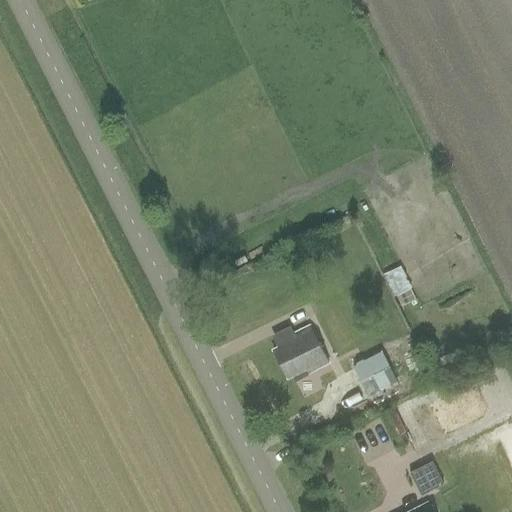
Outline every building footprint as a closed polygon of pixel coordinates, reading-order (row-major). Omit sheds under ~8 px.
[(409,264),(390,272),(399,294),(418,286),(409,264)] [(296,381),(367,345),(348,308),(322,321),(310,327),(276,343),(279,348),(274,350),(289,379),(293,377),(296,381)] [(368,396),(397,381),(383,353),(354,367),(368,396)] [(454,384),(459,395),(478,386),(473,375),(454,384)] [(408,434),(396,410),(384,416),(396,440),(397,439),(401,448),(411,443),(406,434),(408,434)] [(409,482),(418,501),(442,490),(433,471),(409,482)]
